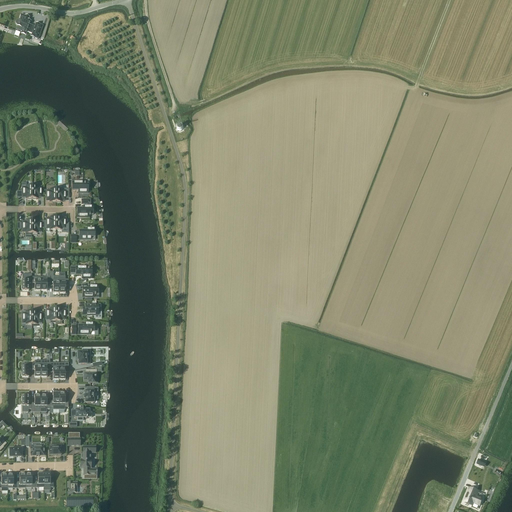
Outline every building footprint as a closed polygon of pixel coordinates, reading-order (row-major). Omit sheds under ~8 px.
[(24,16),(21,15),(19,20),(18,20),(17,20),(16,21),(16,22),(15,22),(15,23),(16,24),(16,25),(17,25),(17,26),(16,30),(26,34),(27,32),(32,34),(30,37),(38,40),(43,26),(36,23),(34,27),(30,25),(30,23),(31,22),(31,21),(28,20),(29,17),(25,16),(24,16)] [(187,134),(189,132),(184,123),(182,125),(181,124),(180,124),(179,124),(178,124),(177,125),(176,125),(176,126),(176,127),(176,128),(176,129),(177,130),(178,131),(179,131),(180,131),(181,131),(182,130),(183,130),(183,129),(183,127),(184,129),(184,131),(185,131),(187,134)] [(84,184),(84,182),(72,182),(72,191),(78,191),(78,194),(88,194),(88,185),(85,185),(85,184),(84,184)] [(31,200),(32,200),(32,186),(26,186),(26,188),(22,188),(22,198),(26,198),(26,199),(27,199),(27,200),(31,200)] [(32,186),(32,200),(33,200),(36,200),(36,199),(38,199),(38,198),(41,198),(41,188),(38,188),(38,186),(32,186)] [(51,203),(56,203),(56,189),(50,189),(50,191),(46,191),(46,201),(50,201),(50,203),(51,203)] [(56,189),(56,203),(60,203),(62,203),(62,201),(65,201),(65,191),(62,191),(62,189),(56,189)] [(83,209),(77,209),(77,218),(81,218),(81,222),(85,222),(89,222),(89,216),(90,216),(90,215),(93,215),(93,206),(91,206),(84,206),(83,206),(83,209)] [(50,219),(46,219),(46,224),(46,229),(46,232),(50,232),(50,230),(56,230),(56,216),(51,216),(51,217),(50,217),(50,219)] [(60,216),(56,216),(56,230),(62,230),(62,229),(65,229),(65,219),(62,219),(62,217),(60,217),(60,216)] [(26,222),(22,222),(22,232),(26,232),(26,238),(32,238),(32,234),(32,220),(27,220),(26,220),(26,222)] [(36,220),(32,220),(32,234),(38,234),(38,232),(41,232),(41,222),(38,222),(38,220),(36,220)] [(79,236),(76,236),(76,240),(91,240),(91,237),(95,237),(95,229),(91,229),(91,228),(90,228),(90,229),(86,229),(86,232),(79,232),(79,236)] [(88,269),(88,267),(75,267),(75,268),(70,268),(70,273),(75,273),(75,276),(81,276),(81,279),(92,279),(92,270),(88,270),(88,269)] [(22,287),(21,287),(21,290),(22,290),(22,291),(28,291),(28,284),(31,284),(31,278),(31,275),(22,275),(22,287)] [(53,280),(50,280),(50,284),(50,286),(53,286),(53,294),(59,294),(59,277),(53,277),(53,280)] [(65,277),(59,277),(59,294),(65,294),(65,286),(68,286),(68,280),(65,280),(65,277)] [(40,278),(31,278),(31,284),(34,284),(34,291),(40,291),(40,278)] [(50,278),(40,278),(40,291),(46,291),(46,284),(50,284),(50,280),(50,278)] [(88,289),(82,289),(82,298),(98,298),(98,286),(88,286),(88,289)] [(98,305),(85,305),(85,308),(82,308),(82,316),(94,316),(94,319),(101,319),(101,309),(98,309),(98,305)] [(56,322),(56,307),(51,307),(51,308),(50,308),(50,310),(46,310),(46,320),(49,320),(49,322),(56,322)] [(60,308),(60,307),(56,307),(56,322),(62,322),(62,320),(65,320),(65,310),(62,310),(62,308),(60,308)] [(31,325),(31,311),(27,311),(27,312),(25,312),(25,313),(22,313),(22,323),(25,323),(25,325),(31,325)] [(36,312),(36,311),(31,311),(31,325),(37,325),(38,323),(41,323),(41,313),(38,313),(38,312),(36,312)] [(94,326),(94,323),(84,323),(84,326),(78,326),(78,335),(90,335),(90,333),(91,333),(91,332),(94,332),(94,326)] [(86,353),(77,353),(77,361),(78,361),(78,365),(89,365),(89,360),(86,360),(86,353)] [(34,364),(31,364),(31,370),(34,370),(34,378),(40,378),(40,361),(34,361),(34,364)] [(46,361),(40,361),(40,378),(46,378),(46,370),(49,370),(49,363),(49,361),(46,361)] [(59,363),(49,363),(49,370),(49,373),(53,373),(53,380),(59,380),(59,363)] [(68,366),(65,366),(65,363),(59,363),(59,380),(65,380),(65,373),(68,373),(68,366)] [(22,373),(21,373),(21,376),(22,376),(22,378),(28,378),(28,370),(31,370),(31,364),(22,364),(22,373)] [(85,375),(83,375),(83,378),(84,378),(84,381),(88,381),(88,384),(95,384),(95,379),(95,378),(96,378),(96,370),(85,370),(85,375)] [(85,396),(84,396),(84,399),(85,399),(85,403),(93,403),(93,400),(97,400),(98,388),(86,388),(86,391),(85,391),(85,396)] [(53,401),(49,401),(49,404),(49,407),(53,407),(53,410),(59,410),(59,394),(52,394),(53,401)] [(65,394),(59,394),(59,410),(65,410),(65,407),(68,407),(68,401),(65,401),(65,394)] [(28,396),(22,396),(22,398),(21,398),(21,401),(22,401),(22,413),(28,413),(28,410),(31,410),(31,404),(28,404),(28,396)] [(31,404),(31,410),(31,413),(40,413),(40,396),(34,396),(34,404),(31,404)] [(46,396),(40,396),(40,413),(46,413),(46,410),(49,410),(49,407),(49,404),(46,404),(46,396)] [(79,411),(72,411),(72,418),(77,418),(77,421),(82,421),(82,418),(86,418),(86,419),(87,419),(87,418),(91,418),(91,413),(89,413),(89,411),(82,411),(82,410),(79,410),(79,411)] [(39,446),(30,447),(30,456),(44,456),(44,445),(39,445),(39,446)] [(56,448),(49,448),(49,456),(61,456),(61,453),(64,453),(63,445),(56,445),(56,448)] [(9,449),(9,457),(21,457),(21,452),(24,452),(24,446),(20,446),(21,449),(9,449)] [(81,460),(80,460),(80,469),(83,469),(83,476),(96,476),(96,470),(89,470),(89,465),(91,465),(91,460),(90,460),(90,455),(89,455),(89,453),(95,453),(95,447),(83,447),(83,453),(83,455),(81,455),(81,460)] [(38,482),(34,482),(35,488),(44,488),(43,474),(37,475),(38,482)] [(50,474),(43,474),(44,488),(44,491),(50,491),(50,488),(53,488),(53,482),(50,482),(50,474)] [(13,475),(7,475),(7,489),(16,489),(16,482),(13,483),(13,475)] [(19,482),(16,482),(16,489),(25,489),(25,475),(19,475),(19,482)] [(31,475),(25,475),(25,489),(35,488),(34,482),(31,482),(31,475)] [(76,483),(67,483),(67,495),(72,495),(72,493),(76,493),(76,483)] [(469,488),(464,502),(472,506),(473,503),(479,506),(482,499),(476,497),(478,492),(469,488)]
